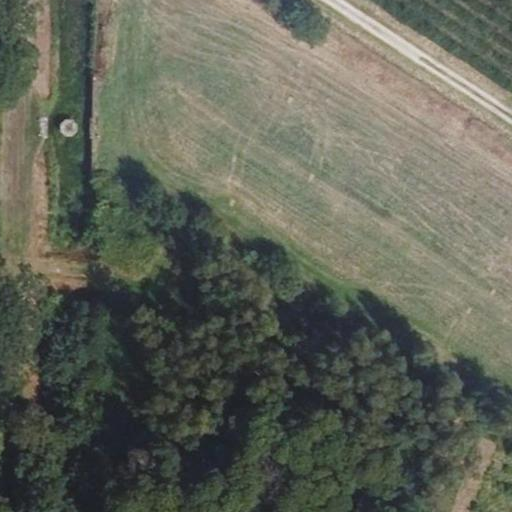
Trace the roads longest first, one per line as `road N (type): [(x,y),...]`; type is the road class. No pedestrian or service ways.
road 1 (track): [(22,0),(14,511)]
road 2 (track): [(328,0),(511,120)]
